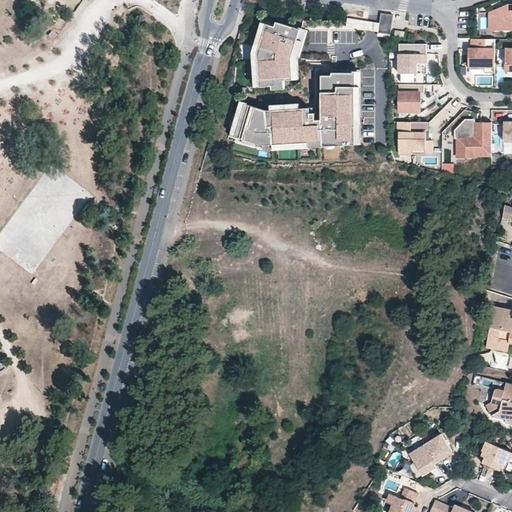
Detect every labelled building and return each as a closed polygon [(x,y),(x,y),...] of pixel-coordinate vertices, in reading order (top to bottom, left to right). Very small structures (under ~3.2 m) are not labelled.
[(511,4),(511,5),(490,13),(490,29),(511,29),(511,4)] [(390,38),(393,15),(381,13),(380,23),(379,32),(378,36),(390,38)] [(380,23),(347,18),(346,27),(379,32),(380,23)] [(257,56),(267,24),(261,22),(251,54),(253,89),(258,89),(257,56)] [(298,57),(306,31),(277,22),(276,27),(267,24),(257,56),(258,89),(270,89),(273,89),(273,92),(285,92),(285,80),(299,79),(298,57)] [(304,56),(312,32),(306,31),(298,57),(299,79),(305,79),(304,56)] [(495,73),(495,39),(472,39),(472,49),(472,55),(469,55),(469,67),(485,67),(485,69),(485,73),(495,73)] [(427,54),(427,44),(400,44),(399,74),(417,74),(417,64),(421,64),(421,54),(427,54)] [(361,133),(361,98),(356,98),(356,77),(356,73),(332,73),(332,75),(322,75),(322,107),(300,108),(271,110),(266,110),(246,104),(235,137),(238,138),(256,143),(264,143),(264,138),(274,138),(274,143),(289,143),(289,138),(310,139),(310,144),(324,144),(324,139),(340,139),(340,144),(356,144),(356,133),(361,133)] [(425,85),(404,84),(402,109),(420,110),(421,92),(424,92),(425,85)] [(240,121),(246,104),(241,103),(236,119),(240,121)] [(235,137),(240,121),(236,119),(230,137),(237,139),(238,138),(235,137)] [(428,130),(428,122),(399,122),(399,153),(413,153),(413,149),(426,150),(426,153),(432,153),(432,141),(429,141),(426,141),(426,130),(428,130)] [(492,156),(492,122),(467,122),(458,131),(458,157),(475,157),(475,155),(492,156)] [(511,205),(505,204),(502,217),(511,219),(511,205)] [(511,318),(511,316),(511,310),(496,306),(493,316),(511,321),(511,318)] [(511,321),(493,316),(487,338),(509,344),(511,344),(511,318),(511,321)] [(487,338),(485,347),(507,353),(509,344),(487,338)] [(511,383),(504,382),(501,389),(496,388),(493,389),(492,390),(489,402),(484,405),(489,415),(497,410),(496,407),(499,405),(501,408),(509,410),(509,413),(511,414),(511,383)] [(454,457),(443,436),(410,453),(419,471),(433,464),(434,467),(454,457)] [(509,461),(511,453),(511,451),(485,441),(481,450),(483,451),(481,456),(484,457),(482,463),(500,470),(502,464),(506,465),(507,461),(509,461)] [(419,471),(422,476),(436,470),(434,467),(433,464),(419,471)] [(389,491),(398,494),(401,486),(392,483),(389,491)] [(419,494),(405,488),(401,498),(395,496),(393,496),(391,496),(390,498),(389,500),(390,502),(392,504),(388,511),(415,511),(418,508),(414,506),(419,494)] [(475,511),(469,510),(467,511),(463,510),(463,507),(456,504),(455,508),(447,504),(446,506),(434,501),(429,511),(475,511)]
